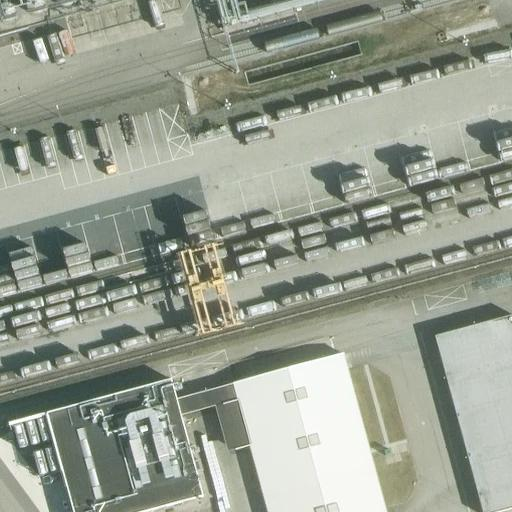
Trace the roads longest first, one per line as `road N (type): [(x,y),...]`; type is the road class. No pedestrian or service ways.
road 1 (unknown): [(0,237),(204,159),(356,111),(511,75)]
road 2 (unknown): [(511,221),(0,367)]
road 3 (unknown): [(233,0),(190,47),(0,99)]
